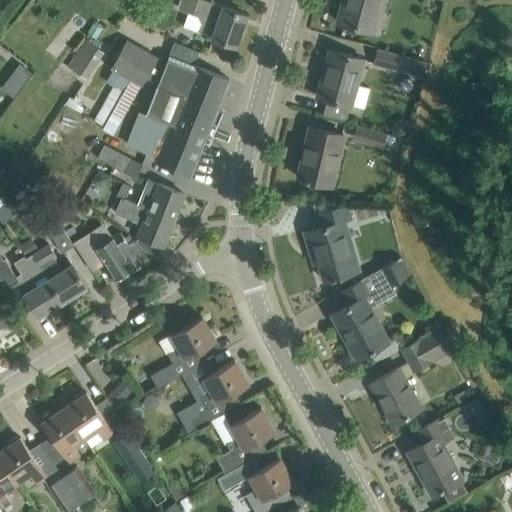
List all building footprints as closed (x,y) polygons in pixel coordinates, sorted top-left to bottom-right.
[(246,14),(205,0),(180,0),(179,6),(196,12),(202,23),(199,31),(213,36),(212,37),(236,45),(246,14)] [(381,0),(347,0),(347,5),(341,3),(337,21),(357,25),(373,30),(381,0)] [(445,0),(438,0),(435,15),(441,17),(445,0)] [(85,39),(67,66),(87,79),(105,52),(85,39)] [(170,55),(194,65),(199,51),(174,41),(169,54),(158,57),(128,39),(110,68),(113,69),(106,81),(113,85),(94,119),(104,125),(102,128),(113,135),(141,85),(142,86),(147,77),(157,83),(170,55)] [(374,62),(373,64),(375,64),(423,78),(423,77),(426,66),(428,62),(378,49),(374,62)] [(321,80),(317,96),(328,99),(349,105),(350,105),(351,104),(356,84),(360,68),(363,59),(349,55),(329,50),(329,51),(332,52),(324,80),(321,80)] [(229,79),(194,65),(170,55),(157,83),(158,83),(146,114),(169,123),(163,138),(136,123),(131,134),(130,145),(156,158),(155,161),(191,175),(229,79)] [(21,62),(14,71),(26,80),(33,72),(21,62)] [(368,119),(366,127),(383,131),(385,124),(368,119)] [(383,131),(366,127),(357,125),(352,140),(382,148),(383,144),(393,147),(396,136),(383,132),(383,131)] [(297,177),(317,182),(331,185),(343,135),(309,127),(297,177)] [(143,164),(104,144),(97,158),(136,178),(143,164)] [(173,219),(183,193),(159,184),(147,179),(137,205),(173,219)] [(173,219),(137,205),(124,200),(131,186),(123,182),(116,196),(121,198),(115,213),(143,224),(138,236),(163,245),(173,219)] [(323,280),(343,274),(354,271),(340,222),(351,219),(347,205),(339,207),(319,213),(323,226),(304,231),(309,248),(314,247),(323,280)] [(74,245),(60,224),(48,231),(62,252),(74,245)] [(96,247),(105,262),(116,278),(142,262),(135,252),(140,248),(134,239),(128,243),(121,232),(96,247)] [(32,238),(20,245),(27,256),(39,248),(32,238)] [(33,253),(62,301),(86,286),(72,264),(62,270),(54,258),(56,256),(49,244),(33,253)] [(38,316),(62,301),(33,253),(16,264),(26,280),(19,284),(38,316)] [(18,280),(16,276),(5,258),(0,261),(0,279),(5,288),(18,280)] [(397,336),(388,341),(369,307),(381,301),(376,294),(404,278),(395,262),(342,291),(349,304),(331,313),(356,358),(376,347),(382,357),(401,347),(402,346),(397,336)] [(0,334),(11,328),(0,310),(0,334)] [(151,375),(158,387),(191,368),(185,358),(216,340),(202,316),(171,334),(178,347),(168,352),(173,362),(151,375)] [(402,346),(401,347),(414,371),(451,351),(438,327),(402,346)] [(199,406),(201,410),(200,411),(185,419),(192,430),(206,422),(234,406),(228,395),(248,384),(234,360),(203,377),(211,390),(200,396),(204,403),(199,406)] [(421,408),(398,367),(370,383),(392,423),(421,408)] [(471,386),(454,396),(458,404),(475,394),(471,386)] [(77,399),(64,407),(84,437),(96,429),(103,439),(113,432),(110,427),(121,419),(111,404),(100,411),(95,405),(86,392),(84,393),(82,391),(75,396),(77,399)] [(477,398),(462,406),(467,415),(482,407),(477,398)] [(44,421),(41,423),(50,436),(65,457),(68,462),(79,455),(72,445),(84,437),(64,407),(51,416),(50,414),(42,419),(44,421)] [(232,448),(218,456),(227,471),(245,461),(253,457),(255,456),(249,446),(262,438),(275,431),(261,407),(244,416),(239,408),(227,414),(232,423),(239,436),(229,442),(232,448)] [(441,417),(435,420),(418,429),(425,442),(410,450),(425,477),(423,479),(432,495),(450,486),(462,479),(438,436),(448,430),(441,417)] [(129,430),(117,438),(138,468),(149,460),(146,456),(132,434),(129,430)] [(10,444),(0,450),(0,455),(18,482),(30,474),(37,484),(47,477),(20,437),(18,438),(16,436),(9,441),(10,444)] [(6,490),(18,482),(0,455),(0,503),(2,507),(13,500),(6,490)] [(227,471),(218,477),(225,489),(249,476),(256,488),(245,494),(252,505),(255,511),(263,511),(269,509),(274,506),(268,496),(285,486),(293,482),(280,457),(259,469),(253,457),(245,461),(227,471)] [(62,476),(80,503),(88,498),(91,502),(98,498),(94,493),(95,492),(77,465),(62,476)] [(66,511),(80,503),(62,476),(48,486),(65,511),(66,511)] [(181,481),(169,488),(177,501),(189,493),(181,481)]
